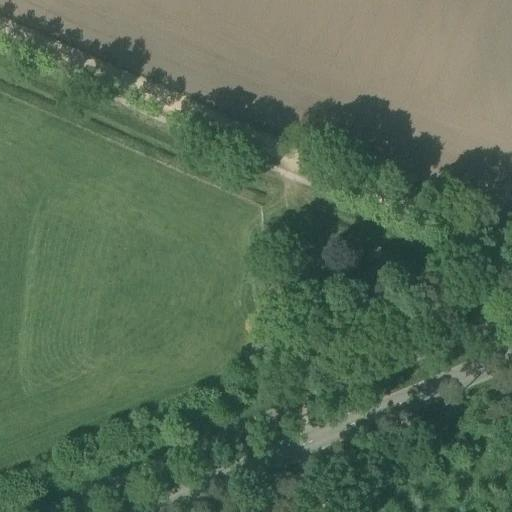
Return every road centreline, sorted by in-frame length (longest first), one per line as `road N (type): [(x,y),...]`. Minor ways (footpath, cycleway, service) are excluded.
road 1 (track): [(0,31),(511,253)]
road 2 (tertiary): [(159,511),(511,361)]
